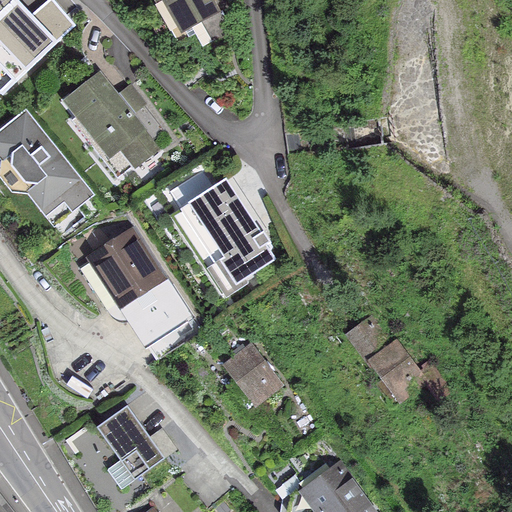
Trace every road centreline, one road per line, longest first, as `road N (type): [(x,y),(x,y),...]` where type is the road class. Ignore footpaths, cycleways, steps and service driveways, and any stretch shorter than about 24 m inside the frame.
road 1 (residential): [(95,0),(207,121),(253,143),(267,137),(270,113),(254,0)]
road 2 (track): [(439,0),(482,178),(511,236)]
